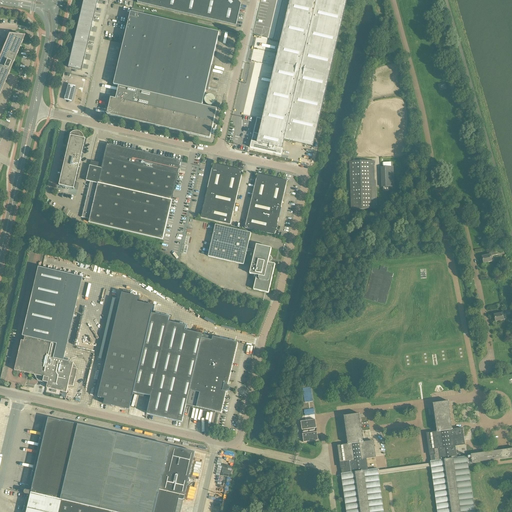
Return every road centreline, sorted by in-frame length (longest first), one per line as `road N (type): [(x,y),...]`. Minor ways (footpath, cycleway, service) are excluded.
road 1 (unclassified): [(237,446),(308,184),(297,170),(218,152)]
road 2 (unknown): [(245,337),(115,281),(86,411)]
road 3 (unclassified): [(511,236),(446,0)]
road 4 (unclassified): [(237,446),(0,391)]
road 5 (unclassified): [(218,152),(34,109)]
road 6 (unknown): [(65,117),(50,185),(58,199),(81,193),(99,127)]
road 7 (unclassified): [(218,152),(252,0)]
road 8 (tertiary): [(0,257),(34,109)]
road 9 (unknown): [(279,302),(198,262),(199,230)]
